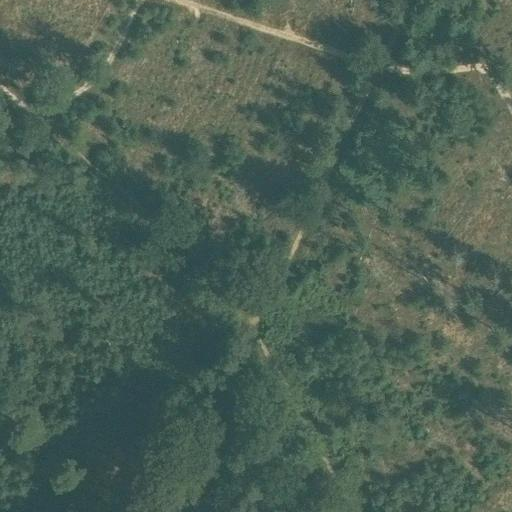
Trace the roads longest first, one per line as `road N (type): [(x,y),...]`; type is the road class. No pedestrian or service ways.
road 1 (track): [(180,0),(378,66),(410,72),(480,62),(511,112)]
road 2 (track): [(413,0),(267,289)]
road 3 (track): [(267,289),(149,511)]
road 4 (track): [(354,511),(251,318)]
road 5 (track): [(138,0),(91,81),(33,112),(0,82)]
